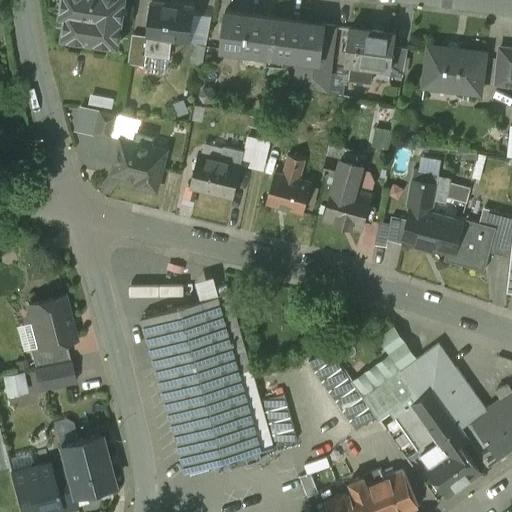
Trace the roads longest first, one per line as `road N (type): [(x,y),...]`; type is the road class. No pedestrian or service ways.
road 1 (residential): [(511,333),(312,270),(73,211)]
road 2 (residential): [(73,211),(134,392),(144,511)]
road 3 (residential): [(21,0),(29,70),(73,211)]
